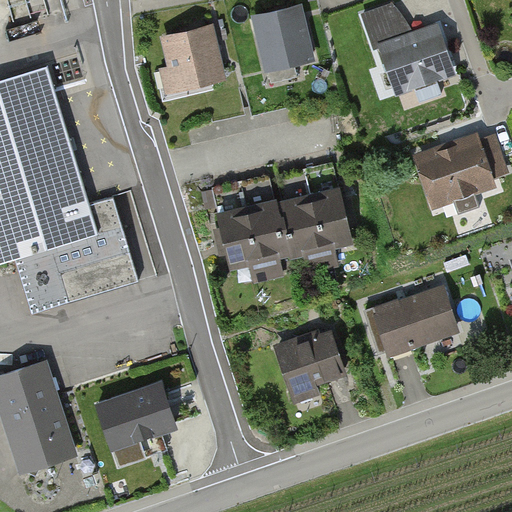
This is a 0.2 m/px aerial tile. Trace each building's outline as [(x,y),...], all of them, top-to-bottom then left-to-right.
[(454,70),(439,26),(406,38),(395,6),(360,19),(387,94),(454,70)] [(312,62),(300,11),(248,24),(261,75),(312,62)] [(213,30),(158,40),(169,95),(223,85),(213,30)] [(113,199),(89,207),(48,70),(0,83),(0,265),(18,261),(34,313),(138,281),(113,199)] [(478,140),(411,162),(428,215),(511,187),(511,175),(501,142),(481,148),(478,140)] [(350,244),(338,193),(307,200),(319,251),(350,244)] [(319,251),(307,200),(276,208),(288,258),(319,251)] [(288,258),(276,208),(245,215),(257,266),(288,258)] [(257,266),(245,215),(214,223),(226,273),(257,266)] [(457,335),(443,295),(369,321),(384,361),(457,335)] [(343,378),(329,335),(276,353),(290,395),(343,378)] [(46,366),(0,380),(0,418),(17,471),(73,453),(46,366)] [(176,432),(158,383),(95,407),(113,455),(176,432)]
